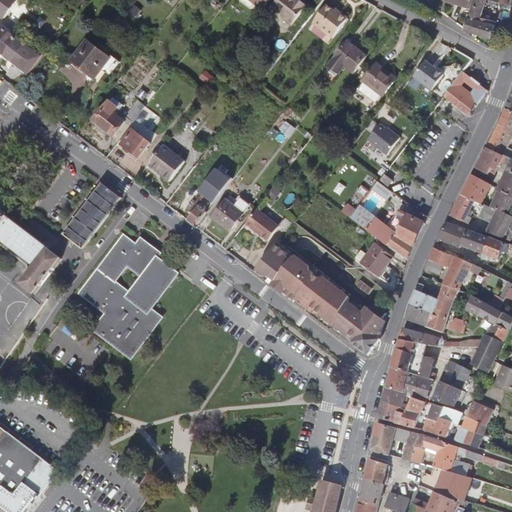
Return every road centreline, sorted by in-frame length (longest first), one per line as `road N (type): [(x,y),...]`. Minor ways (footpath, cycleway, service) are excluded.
road 1 (residential): [(0,89),(375,373)]
road 2 (residential): [(507,67),(403,287),(375,373)]
road 3 (residential): [(382,0),(507,67)]
road 4 (residential): [(375,373),(346,511)]
